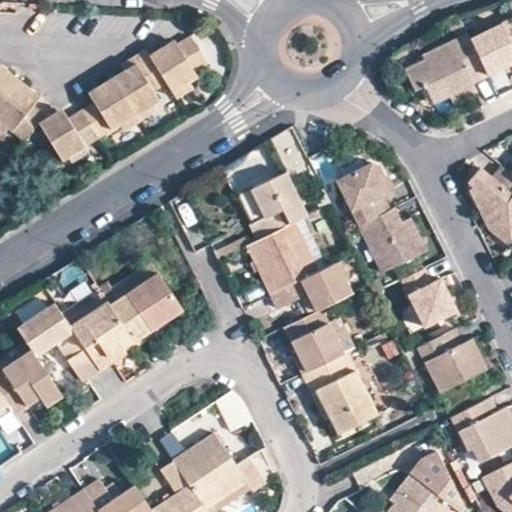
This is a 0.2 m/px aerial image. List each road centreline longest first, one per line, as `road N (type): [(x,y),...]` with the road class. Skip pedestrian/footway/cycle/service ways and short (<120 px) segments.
road 1 (residential): [(0,487),(185,366),(209,362),(257,388),(305,482),(300,511)]
road 2 (residential): [(231,117),(0,258)]
road 3 (track): [(511,383),(305,482)]
road 4 (residential): [(427,166),(511,340)]
road 5 (residential): [(340,82),(427,166)]
